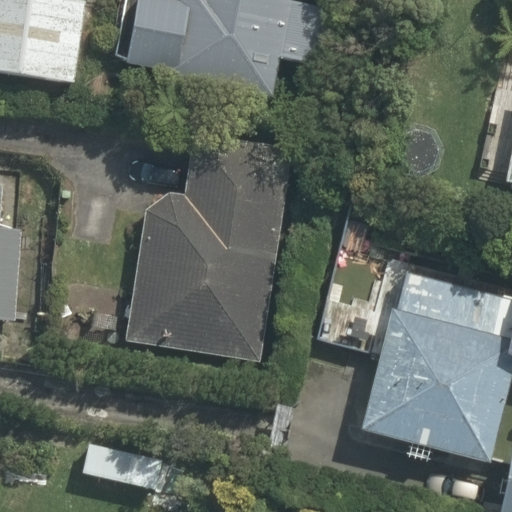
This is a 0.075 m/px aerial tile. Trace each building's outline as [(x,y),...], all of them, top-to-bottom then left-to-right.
[(0,0),(0,73),(77,84),(89,0),(0,0)] [(122,0),(114,75),(157,79),(155,101),(275,113),(280,68),(339,74),(346,7),(303,2),(303,0),(122,0)] [(511,187),(511,106),(499,186),(511,187)] [(280,149),(138,137),(118,357),(261,370),(280,149)] [(0,321),(7,322),(16,188),(0,186),(0,321)] [(363,446),(493,476),(511,391),(511,336),(511,340),(490,335),(503,278),(405,256),(363,446)] [(162,450),(77,440),(72,482),(157,492),(162,450)] [(511,511),(511,449),(508,449),(496,511),(511,511)]
